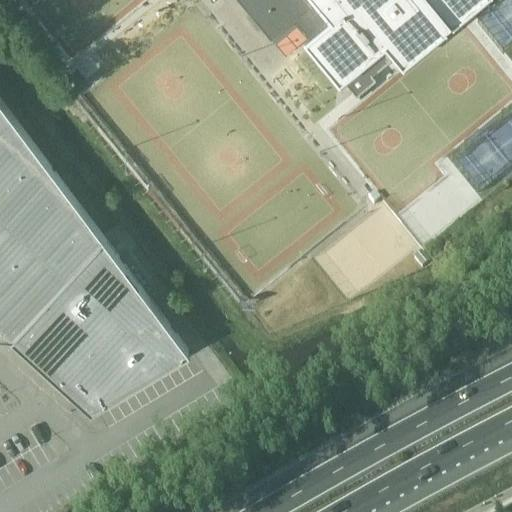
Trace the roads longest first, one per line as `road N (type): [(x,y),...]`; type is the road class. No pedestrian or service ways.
road 1 (motorway): [(511,378),(266,511)]
road 2 (motorway): [(345,511),(511,419)]
